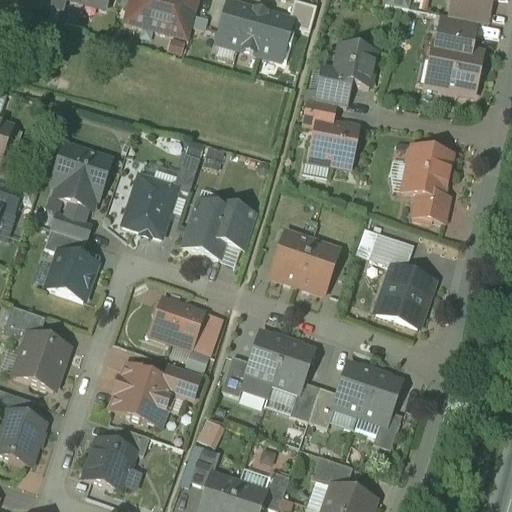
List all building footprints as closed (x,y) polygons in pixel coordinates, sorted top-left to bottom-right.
[(54,0),(40,0),(38,10),(50,14),(54,0)] [(66,2),(60,0),(54,0),(50,14),(63,17),(67,3),(66,2)] [(108,0),(66,0),(66,2),(67,3),(104,13),(108,0)] [(179,1),(176,0),(132,0),(126,27),(185,43),(194,11),(177,7),(179,1)] [(386,0),(384,10),(408,15),(411,0),(386,0)] [(488,0),(451,0),(451,3),(454,3),(454,6),(486,13),(487,13),(488,0)] [(486,13),(454,6),(450,24),(476,29),(483,30),(483,29),(482,29),(486,13)] [(249,15),(227,8),(216,48),(238,54),(249,15)] [(270,20),(249,15),(238,54),(259,60),(270,20)] [(291,27),(270,20),(259,60),(280,66),(291,27)] [(450,24),(440,22),(435,49),(470,56),(476,29),(450,24)] [(435,49),(434,49),(425,92),(439,95),(442,98),(452,100),(455,98),(472,101),(481,58),(470,56),(435,49)] [(340,50),(335,78),(320,76),(314,107),(334,111),(346,114),(350,90),(368,94),(375,57),(340,50)] [(314,107),(308,106),(304,126),(317,128),(317,127),(331,129),(334,111),(314,107)] [(317,128),(304,126),(302,132),(315,135),(317,128)] [(331,129),(317,127),(317,128),(315,135),(309,166),(348,173),(355,140),(351,134),(331,129)] [(0,163),(11,132),(0,128),(0,163)] [(110,166),(64,151),(57,173),(64,175),(54,204),(67,208),(63,221),(84,229),(89,215),(91,216),(94,205),(97,205),(110,166)] [(451,162),(411,153),(411,155),(407,158),(405,167),(408,171),(402,197),(416,200),(442,205),(442,204),(451,162)] [(199,165),(184,160),(173,193),(177,194),(177,195),(188,199),(199,165)] [(173,193),(138,181),(122,231),(161,244),(177,195),(177,194),(173,193)] [(3,186),(0,185),(0,204),(2,205),(0,211),(0,216),(12,220),(21,193),(3,186)] [(442,205),(416,200),(412,221),(444,228),(449,205),(442,204),(442,205)] [(198,207),(183,253),(218,264),(223,248),(233,218),(231,218),(198,207)] [(252,220),(233,214),(231,218),(233,218),(223,248),(241,254),(252,220)] [(63,221),(56,219),(51,236),(85,248),(90,231),(63,221)] [(51,236),(50,236),(44,254),(58,259),(58,258),(78,265),(84,248),(51,236)] [(369,266),(378,240),(363,236),(355,262),(369,266)] [(311,246),(284,238),(269,282),(296,291),(311,246)] [(411,252),(378,240),(369,266),(391,274),(391,273),(403,277),(411,252)] [(340,256),(311,246),(296,291),(324,300),(340,256)] [(78,265),(58,258),(58,259),(46,294),(83,307),(95,271),(78,265)] [(403,277),(391,273),(391,274),(375,319),(417,334),(433,288),(403,277)] [(182,312),(162,305),(156,307),(152,319),(155,325),(149,340),(191,355),(203,319),(193,315),(182,311),(182,312)] [(45,324),(12,312),(2,341),(25,348),(28,340),(38,343),(45,324)] [(273,343),(260,338),(249,369),(245,382),(246,382),(242,395),(267,404),(271,391),(286,347),(285,349),(273,345),(273,343)] [(38,343),(28,340),(25,348),(13,383),(53,396),(68,354),(38,343)] [(299,354),(286,349),(287,348),(286,347),(271,391),(297,400),(298,400),(302,388),(313,357),(299,352),(299,354)] [(249,369),(232,363),(220,397),(239,403),(242,395),(246,382),(245,382),(249,369)] [(347,369),(333,413),(334,413),(359,422),(374,378),(373,380),(360,376),(361,374),(347,369)] [(200,381),(169,370),(163,387),(174,391),(171,399),(192,406),(200,381)] [(154,382),(125,371),(121,385),(118,384),(113,399),(115,400),(110,415),(129,422),(130,424),(139,427),(141,426),(155,431),(161,428),(165,415),(163,411),(166,404),(170,402),(171,399),(174,391),(163,387),(154,383),(154,382)] [(374,378),(359,422),(380,429),(386,431),(390,418),(401,387),(387,383),(386,385),(374,380),(374,379),(374,378)] [(302,388),(298,400),(297,400),(289,422),(308,428),(320,394),(302,388)] [(297,400),(271,391),(267,404),(263,412),(289,422),(297,400)] [(320,394),(308,428),(327,434),(334,413),(333,413),(337,400),(320,394)] [(34,408),(8,400),(2,417),(7,418),(28,425),(34,408)] [(28,425),(7,418),(0,438),(0,460),(29,471),(43,431),(28,425)] [(386,431),(380,429),(372,450),(390,456),(401,422),(390,418),(386,431)] [(149,444),(115,432),(109,450),(134,458),(133,459),(143,463),(149,444)] [(109,450),(97,446),(84,485),(121,497),(133,459),(134,458),(109,450)] [(219,460),(201,453),(189,488),(207,494),(211,480),(212,481),(219,460)] [(352,474),(318,462),(310,485),(331,492),(331,491),(345,495),(352,474)] [(269,483),(243,474),(237,489),(238,489),(263,498),(269,483)] [(279,511),(289,483),(271,477),(269,483),(263,498),(264,498),(260,511),(261,511),(279,511)] [(212,481),(211,480),(207,494),(200,511),(230,511),(238,489),(237,489),(212,481)] [(263,498),(238,489),(230,511),(259,511),(260,511),(264,498),(263,498)] [(345,495),(331,491),(331,492),(324,511),(372,511),(375,506),(345,495)]
